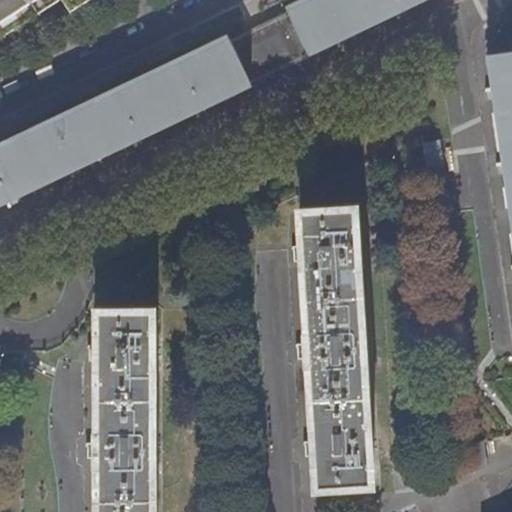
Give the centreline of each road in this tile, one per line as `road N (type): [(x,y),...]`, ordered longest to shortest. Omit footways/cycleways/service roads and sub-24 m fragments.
road 1 (unknown): [(0,309),(465,86)]
road 2 (residential): [(0,108),(226,0)]
